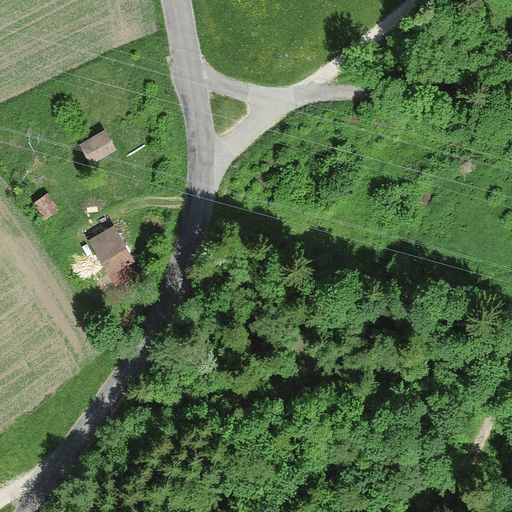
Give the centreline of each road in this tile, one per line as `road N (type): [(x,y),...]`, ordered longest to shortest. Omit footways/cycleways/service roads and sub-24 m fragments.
road 1 (tertiary): [(29,511),(141,348),(186,252),(201,162),(175,0)]
road 2 (track): [(296,95),(428,86),(511,56)]
road 3 (track): [(439,511),(511,374)]
road 4 (track): [(296,95),(406,0)]
